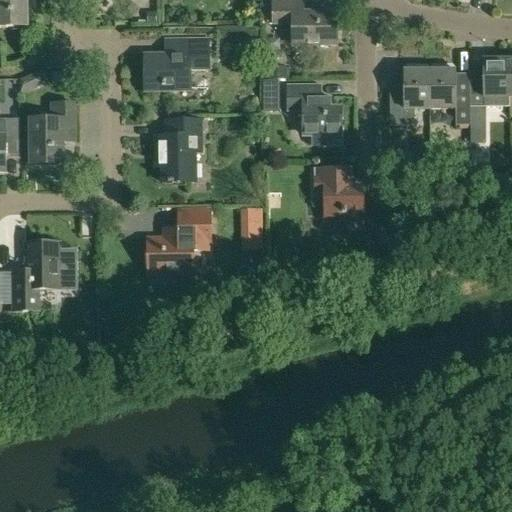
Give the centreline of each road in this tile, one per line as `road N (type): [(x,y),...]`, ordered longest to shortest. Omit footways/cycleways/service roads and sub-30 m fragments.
road 1 (residential): [(0,207),(106,195),(108,59),(76,47),(63,30),(62,0)]
road 2 (residential): [(365,157),(365,9),(390,8)]
road 3 (residential): [(511,28),(390,8)]
